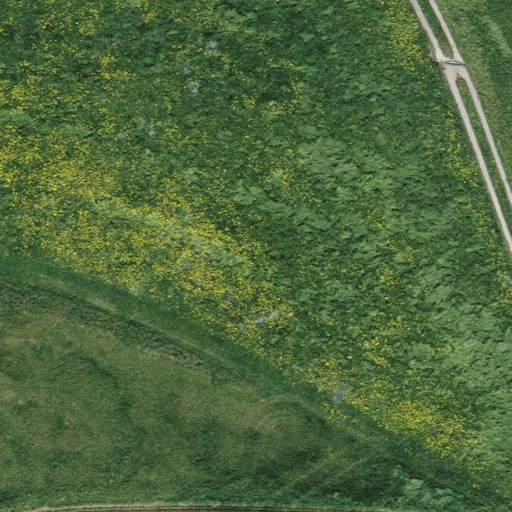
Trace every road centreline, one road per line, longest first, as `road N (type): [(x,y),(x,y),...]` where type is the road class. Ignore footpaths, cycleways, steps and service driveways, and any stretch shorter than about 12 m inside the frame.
road 1 (track): [(511,503),(174,326),(57,280),(0,268)]
road 2 (track): [(511,219),(424,0)]
